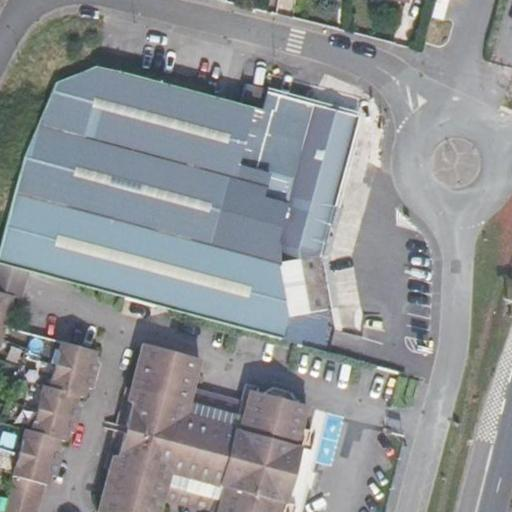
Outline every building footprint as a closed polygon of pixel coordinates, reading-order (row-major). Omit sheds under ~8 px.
[(54,82),(23,153),(0,243),(0,262),(28,270),(131,298),(159,306),(326,351),(331,331),(319,256),(354,117),(312,106),(271,95),(266,93),(261,109),(94,66),(54,82)] [(258,104),(262,88),(245,84),(241,100),(258,104)] [(0,292),(11,295),(20,298),(28,270),(0,262),(0,292)] [(11,295),(0,292),(0,298),(10,301),(11,295)] [(0,316),(5,315),(10,301),(0,298),(0,316)] [(11,490),(9,496),(5,511),(38,511),(40,505),(42,498),(48,499),(54,476),(60,478),(67,452),(61,450),(64,442),(70,442),(73,434),(77,435),(85,408),(79,406),(81,397),(85,397),(88,388),(95,389),(98,381),(102,363),(96,361),(98,351),(63,342),(56,370),(51,389),(46,388),(33,434),(27,431),(14,478),(19,479),(16,490),(11,490)] [(277,511),(281,500),(287,501),(302,443),(297,440),(301,427),(303,419),(294,402),(287,391),(276,387),(264,395),(252,391),(249,403),(241,401),(191,387),(198,360),(142,344),(131,388),(126,387),(125,388),(116,423),(114,431),(104,468),(109,470),(98,511),(158,511),(161,503),(196,511),(277,511)] [(252,391),(245,389),(241,401),(249,403),(252,391)] [(303,419),(306,406),(294,402),(303,419)] [(103,420),(102,428),(114,431),(116,423),(103,420)] [(312,445),(314,436),(316,432),(301,427),(297,440),(302,443),(312,445)] [(293,511),(296,504),(287,501),(281,500),(277,511),(293,511)]
